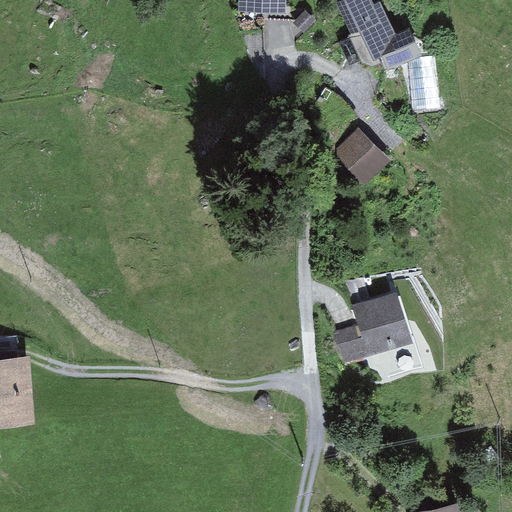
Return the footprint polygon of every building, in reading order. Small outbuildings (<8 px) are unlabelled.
[(238,0),(238,12),(287,13),(287,0),(238,0)] [(372,0),(339,0),(355,32),(351,34),(353,37),(341,43),(350,63),(360,58),(361,61),(373,65),(381,61),(379,56),(382,54),(388,66),(420,51),(408,25),(395,31),(380,0),(377,0),(373,2),(372,0)] [(305,8),(292,21),(303,32),(317,18),(305,8)] [(338,98),(319,80),(306,91),(325,115),(338,98)] [(391,158),(358,123),(331,149),(364,184),(391,158)] [(358,323),(331,331),(342,365),(379,352),(387,377),(422,366),(397,289),(351,303),(358,323)] [(29,353),(0,355),(0,425),(34,423),(29,353)] [(461,511),(458,500),(409,511),(461,511)]
